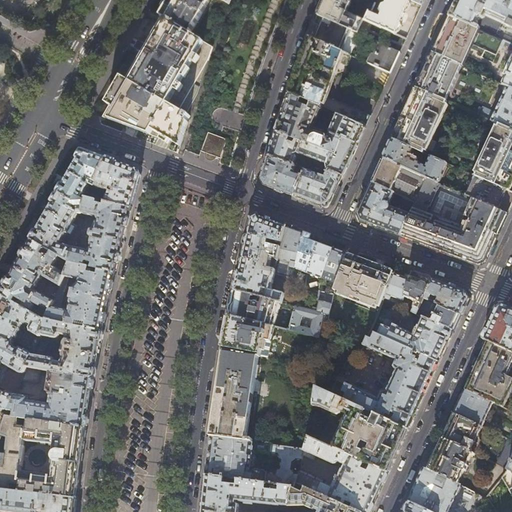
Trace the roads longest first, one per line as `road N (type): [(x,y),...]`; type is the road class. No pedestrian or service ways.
road 1 (tertiary): [(158,161),(104,398),(89,511)]
road 2 (tertiary): [(187,511),(211,337),(242,193)]
road 3 (residential): [(439,0),(335,226)]
road 4 (residential): [(490,285),(387,511)]
road 5 (tertiary): [(242,193),(309,0)]
road 6 (residential): [(490,285),(335,226)]
road 7 (tertiary): [(158,161),(44,118)]
